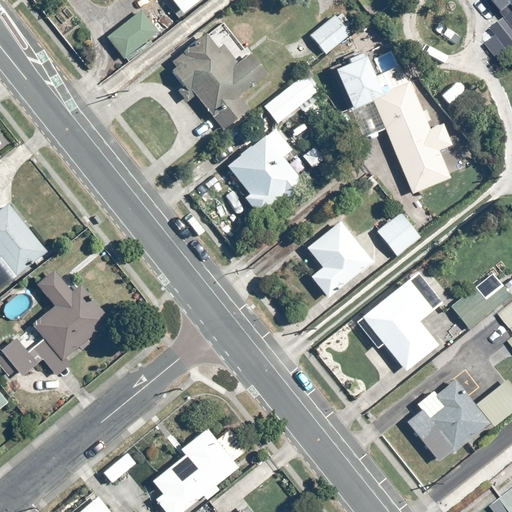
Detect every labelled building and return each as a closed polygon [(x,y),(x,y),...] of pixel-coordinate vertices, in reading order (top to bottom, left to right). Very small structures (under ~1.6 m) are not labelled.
[(173,0),(184,14),(201,0),(173,0)] [(511,0),(491,0),(504,15),(488,28),(492,33),(481,42),(498,63),(511,51),(511,0)] [(154,30),(138,8),(104,34),(121,56),(154,30)] [(355,30),(339,9),(308,32),(324,53),(355,30)] [(214,46),(203,31),(164,62),(184,87),(187,85),(220,126),(245,106),(234,93),(263,67),(249,50),(236,60),(221,41),(214,46)] [(382,97),(364,57),(363,57),(361,51),(345,58),(348,64),(335,69),(353,110),(370,103),(382,97)] [(309,98),(318,91),(304,73),(263,106),(276,123),(299,106),(315,123),(325,113),(309,98)] [(441,81),(430,89),(443,106),(454,97),(441,81)] [(413,88),(371,106),(410,194),(449,177),(437,150),(451,144),(439,117),(431,120),(426,107),(422,109),(413,88)] [(292,148),(270,122),(254,135),(259,141),(228,167),(250,194),(245,198),(260,215),(271,207),(273,209),(284,199),(291,208),(311,192),(282,157),(292,148)] [(47,253),(10,203),(0,210),(0,259),(13,278),(47,253)] [(394,233),(382,218),(372,226),(396,255),(420,235),(409,221),(394,233)] [(372,263),(338,220),(305,246),(323,267),(311,276),(328,298),(372,263)] [(73,291),(53,269),(36,284),(55,306),(33,326),(43,338),(28,351),(16,338),(0,352),(0,365),(8,376),(15,369),(22,377),(42,359),(58,376),(74,362),(69,357),(110,321),(79,286),(73,291)] [(511,294),(511,276),(509,272),(490,287),(485,282),(452,308),(468,329),(511,294)] [(430,311),(407,282),(363,317),(406,371),(437,346),(418,321),(430,311)] [(511,300),(499,310),(511,326),(511,300)] [(440,464),(467,442),(475,452),(499,433),(493,427),(511,411),(511,387),(505,379),(475,403),(456,379),(436,395),(433,391),(418,403),(421,406),(405,419),(440,464)] [(0,408),(9,402),(0,390),(0,408)] [(217,438),(208,426),(182,446),(187,452),(153,479),(163,491),(156,496),(167,511),(178,511),(238,465),(233,458),(244,449),(229,429),(217,438)] [(511,511),(511,489),(493,504),(499,511),(511,511)] [(72,511),(78,508),(67,496),(49,511),(72,511)] [(233,511),(256,511),(247,501),(233,511)]
